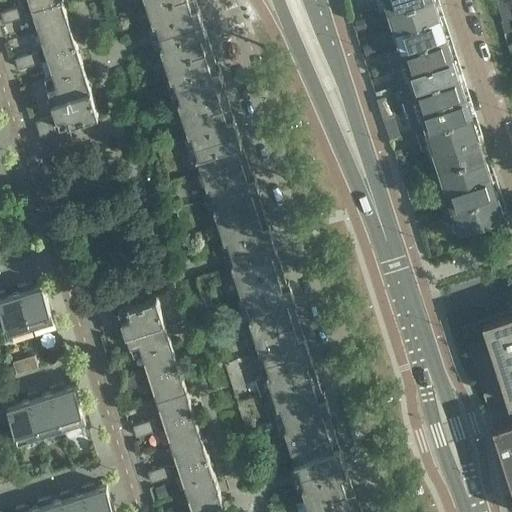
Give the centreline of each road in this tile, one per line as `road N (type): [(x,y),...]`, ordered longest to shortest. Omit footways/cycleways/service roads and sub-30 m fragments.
road 1 (unclassified): [(394,511),(228,0)]
road 2 (tertiary): [(472,511),(384,232)]
road 3 (tertiary): [(278,0),(384,232)]
road 4 (tertiary): [(384,232),(317,0)]
road 5 (residential): [(511,163),(462,0)]
